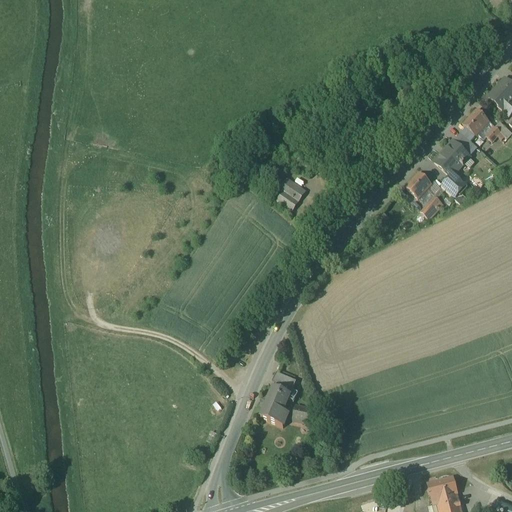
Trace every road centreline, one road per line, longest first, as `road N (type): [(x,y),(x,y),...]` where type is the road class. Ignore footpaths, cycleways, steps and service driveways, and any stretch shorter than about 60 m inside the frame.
road 1 (residential): [(511,47),(310,281),(263,362),(223,460)]
road 2 (primary): [(318,495),(511,443)]
road 3 (track): [(249,398),(176,342),(93,316)]
